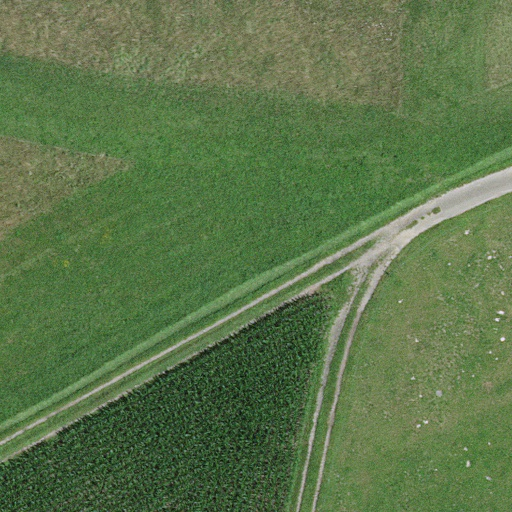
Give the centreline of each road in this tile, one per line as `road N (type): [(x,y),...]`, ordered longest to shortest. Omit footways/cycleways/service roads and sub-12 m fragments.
road 1 (track): [(0,456),(427,222)]
road 2 (track): [(305,511),(344,343),(376,278),(427,222)]
